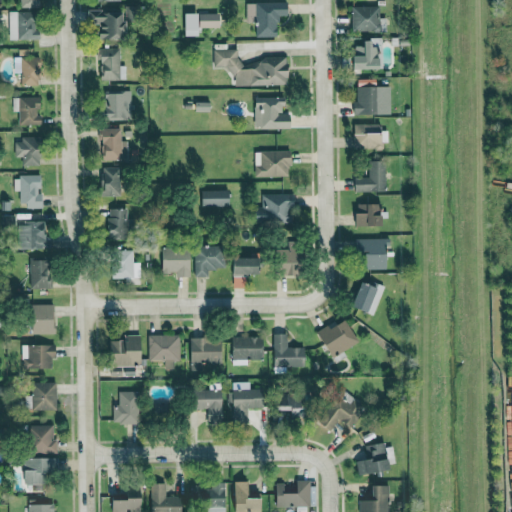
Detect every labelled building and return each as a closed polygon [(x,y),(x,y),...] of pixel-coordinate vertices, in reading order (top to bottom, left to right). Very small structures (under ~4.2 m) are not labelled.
[(20,0),(20,7),(39,8),(38,0),(20,0)] [(288,2),(246,3),(247,23),(256,22),(257,37),(280,37),(280,28),(289,28),(288,2)] [(351,32),(379,33),(380,7),(352,7),(351,32)] [(88,10),(89,24),(102,24),(102,41),(131,40),(130,11),(121,11),(121,8),(88,10)] [(8,12),(9,40),(39,39),(39,11),(8,12)] [(186,37),(200,36),(200,28),(220,28),(220,13),(185,14),(186,37)] [(378,41),(365,42),(366,56),(356,56),(357,70),(380,68),(378,41)] [(120,80),(119,48),(101,49),(101,80),(120,80)] [(234,86),(289,84),(289,59),(239,60),(239,49),(214,50),(215,68),(233,67),(234,86)] [(14,58),(14,73),(21,73),(21,85),(41,85),(41,57),(14,58)] [(356,115),(384,114),(383,86),(355,87),(356,115)] [(131,120),(130,92),(105,92),(105,121),(131,120)] [(18,125),(28,125),(28,137),(41,137),(42,114),(39,114),(40,98),(12,97),(12,111),(18,111),(18,125)] [(255,129),(291,128),(291,114),(286,114),(285,97),(255,98),(255,129)] [(354,150),(383,149),(383,124),(354,124),(354,150)] [(128,160),(127,141),(121,141),(121,128),(101,129),(101,161),(128,160)] [(14,157),(22,158),(22,165),(39,166),(41,140),(15,138),(14,157)] [(255,177),(287,176),(287,168),(291,168),(291,151),(255,151),(255,177)] [(385,161),(368,162),(369,178),(354,178),(355,192),(386,192),(385,161)] [(104,167),(102,196),(129,197),(131,168),(104,167)] [(14,191),(20,191),(20,207),(43,207),(42,195),(40,195),(40,176),(14,176),(14,191)] [(230,190),(201,191),(202,207),(230,206),(230,190)] [(262,208),(258,208),(258,221),(294,221),(294,194),(262,195),(262,208)] [(382,204),(356,204),(356,226),(381,227),(382,204)] [(129,209),(108,210),(110,242),(131,240),(129,209)] [(18,223),(19,250),(47,249),(46,222),(18,223)] [(358,268),(380,267),(380,245),(386,245),(386,239),(357,239),(358,268)] [(225,269),(225,246),(194,247),(194,277),(208,277),(208,269),(225,269)] [(190,277),(191,250),(162,249),(162,273),(176,273),(176,277),(190,277)] [(133,250),(112,250),(111,278),(140,279),(140,262),(133,262),(133,250)] [(264,259),(233,258),(232,275),(264,276),(264,259)] [(51,288),(50,260),(29,260),(30,289),(51,288)] [(368,285),(352,280),(346,306),(373,313),(380,284),(369,282),(368,285)] [(55,334),(55,305),(32,304),(32,334),(55,334)] [(354,343),(343,318),(313,331),(324,356),(354,343)] [(283,346),(283,333),(270,333),(269,364),(300,365),(301,347),(283,346)] [(148,335),(148,370),(173,369),(173,361),(179,361),(179,335),(148,335)] [(142,336),(125,336),(125,341),(111,341),(111,367),(143,366),(142,336)] [(227,358),(257,359),(258,337),(228,336),(227,358)] [(221,366),(222,339),(191,338),(190,365),(221,366)] [(56,359),(56,346),(22,345),(22,369),(52,369),(52,359),(56,359)] [(244,407),(255,407),(255,390),(247,390),(247,382),(228,381),(228,421),(243,422),(244,407)] [(33,411),(57,410),(56,382),(32,383),(33,411)] [(327,430),(334,418),(341,422),(355,399),(337,388),(316,423),(327,430)] [(186,408),(204,409),(204,413),(217,413),(218,389),(186,389),(186,408)] [(289,412),(291,394),(269,391),(267,410),(289,412)] [(119,405),(113,406),(113,424),(139,424),(138,392),(119,392),(119,405)] [(55,425),(28,426),(28,453),(55,453),(55,425)] [(383,470),(382,442),(364,443),(364,457),(355,457),(355,471),(383,470)] [(58,459),(25,458),(25,484),(46,484),(46,473),(57,473),(58,459)] [(305,479),(291,479),(291,487),(280,487),(280,482),(271,482),(272,506),(306,506),(305,479)] [(257,511),(257,492),(245,492),(245,481),(227,480),(226,511),(257,511)] [(207,486),(186,486),(185,502),(220,503),(220,481),(207,481),(207,486)] [(146,511),(171,511),(172,495),(164,495),(164,482),(147,482),(146,511)] [(118,495),(105,496),(105,511),(115,511),(140,511),(138,483),(118,483),(118,495)] [(355,499),(355,511),(384,511),(383,484),(367,485),(367,499),(355,499)] [(49,511),(50,503),(25,503),(24,511),(49,511)]
